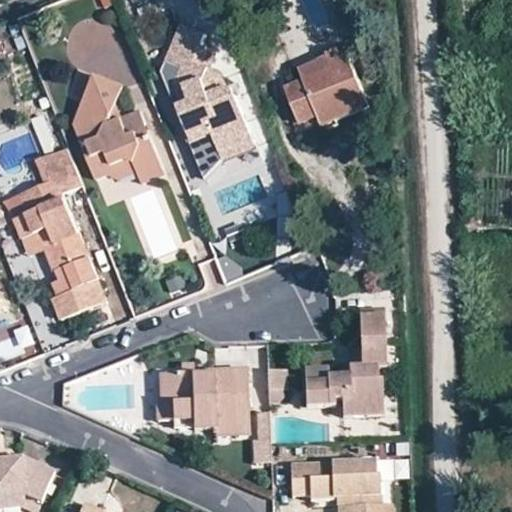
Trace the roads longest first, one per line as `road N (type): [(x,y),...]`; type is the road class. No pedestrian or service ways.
road 1 (track): [(415,0),(433,511)]
road 2 (residential): [(275,310),(182,319),(0,389)]
road 3 (residential): [(241,511),(0,399)]
